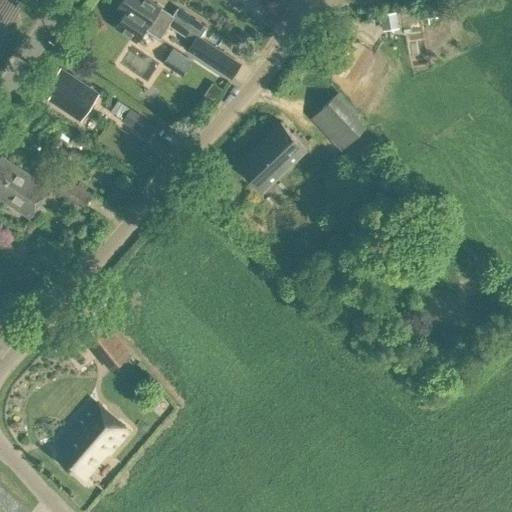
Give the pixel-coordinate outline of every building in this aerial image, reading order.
[(168,26),(192,42),(187,50),(232,79),(241,64),(200,38),(207,28),(177,8),(172,16),(161,7),(149,0),(122,0),(118,6),(125,11),(114,27),(136,41),(145,27),(147,28),(161,37),(168,26)] [(227,0),(240,8),(245,0),(227,0)] [(458,0),(443,3),(445,12),(445,14),(460,11),(460,9),(458,0)] [(438,9),(425,9),(426,19),(439,18),(438,9)] [(380,14),(383,30),(399,28),(396,11),(380,14)] [(371,51),(363,46),(342,33),(323,63),(344,77),(351,82),(371,51)] [(99,94),(61,69),(45,91),(51,95),(49,99),(80,121),(99,94)] [(366,126),(335,94),(310,117),(341,150),(366,126)] [(157,125),(130,107),(122,121),(149,138),(157,125)] [(235,162),(263,192),(308,150),(280,121),(235,162)] [(31,176),(2,157),(0,159),(0,194),(3,196),(1,199),(29,218),(51,185),(33,173),(31,176)] [(83,209),(92,196),(68,179),(58,193),(83,209)] [(112,189),(105,200),(118,209),(125,198),(112,189)] [(0,309),(10,317),(16,308),(4,299),(0,305),(0,309)] [(103,318),(84,334),(101,354),(107,350),(118,365),(131,355),(120,340),(103,318)] [(64,448),(58,456),(60,458),(83,478),(107,451),(108,452),(109,453),(127,432),(94,404),(63,440),(67,444),(68,444),(64,448)] [(0,511),(28,511),(0,486),(0,511)]
